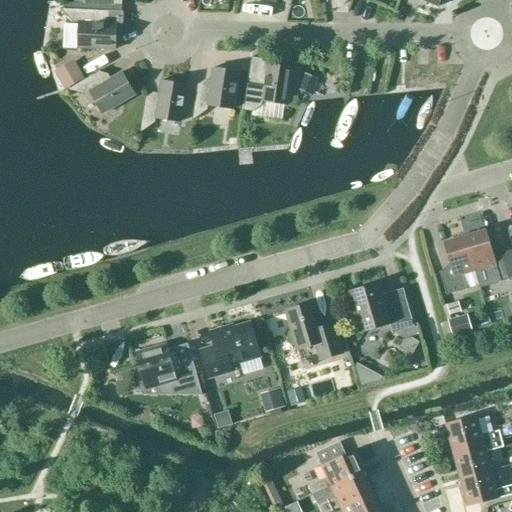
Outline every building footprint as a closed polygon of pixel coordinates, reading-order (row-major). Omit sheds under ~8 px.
[(122,11),(59,9),(72,23),(78,23),(76,48),(114,50),(115,25),(121,25),(122,11)] [(263,59),(251,57),(243,111),(252,112),(261,106),(262,101),(286,105),(292,68),(262,63),(263,59)] [(84,79),(73,61),(54,72),(65,90),(84,79)] [(232,109),(237,72),(212,68),(209,86),(197,84),(191,121),(206,110),(207,106),(232,109)] [(106,81),(99,71),(67,90),(85,95),(89,93),(102,114),(134,95),(121,72),(106,81)] [(180,122),(186,85),(160,81),(157,98),(145,96),(139,134),(154,123),(155,118),(180,122)] [(491,284),(511,278),(511,258),(510,252),(493,257),(485,230),(464,236),(474,271),(486,267),(491,284)] [(439,272),(445,295),(466,289),(462,275),(474,271),(464,236),(443,243),(450,268),(439,272)] [(381,295),(378,284),(349,292),(360,332),(398,321),(401,331),(413,327),(408,308),(396,311),(391,292),(381,295)] [(320,328),(313,302),(284,311),(295,350),(314,344),(319,360),(342,353),(333,324),(320,328)] [(460,313),(457,302),(446,306),(449,316),(460,313)] [(472,331),(467,315),(448,321),(452,337),(472,331)] [(260,357),(250,323),(225,330),(224,328),(209,332),(214,346),(199,350),(208,378),(223,374),(221,368),(260,357)] [(187,344),(168,350),(167,344),(134,353),(142,382),(138,383),(142,395),(202,396),(187,344)] [(303,402),(299,388),(287,391),(291,406),(303,402)] [(284,408),(279,391),(267,394),(268,398),(261,400),(265,413),(284,408)] [(452,452),(501,439),(498,431),(481,435),(476,416),(445,424),(452,452)] [(460,479),(490,471),(485,452),(503,447),(501,439),(452,452),(460,479)] [(308,486),(312,495),(362,472),(353,451),(345,454),(340,442),(316,453),(321,465),(326,477),(308,486)] [(511,485),(495,490),(490,471),(460,479),(467,507),(511,494),(511,485)] [(335,496),(340,507),(372,493),(362,472),(312,495),(316,504),(335,496)] [(381,511),(372,493),(340,507),(342,511),(381,511)]
